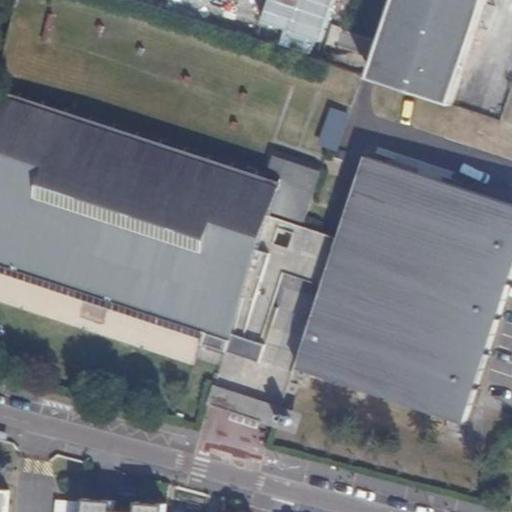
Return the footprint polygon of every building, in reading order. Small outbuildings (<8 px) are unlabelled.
[(275,0),(270,23),(289,28),(285,44),(327,54),(339,0),(275,0)] [(374,78),(373,81),(457,108),(458,106),(456,105),(490,0),(400,0),(375,78),(374,78)] [(260,254),(272,220),(273,215),(306,226),(323,175),(275,160),(268,183),(265,182),(267,177),(21,96),(19,101),(0,94),(0,260),(18,267),(15,277),(16,278),(19,267),(42,275),(39,285),(40,285),(44,275),(66,283),(62,293),(64,293),(67,283),(89,291),(86,301),(88,302),(91,291),(113,299),(109,309),(111,309),(115,299),(136,306),(133,316),(135,316),(138,307),(160,314),(157,323),(159,324),(162,314),(183,321),(180,331),(182,331),(185,322),(207,329),(202,346),(226,355),(233,335),(245,339),(272,258),(260,254)] [(339,153),(350,121),(333,115),(322,148),(329,150),(339,153)] [(344,243),(328,289),(301,371),(469,426),(511,292),(511,205),(371,159),(344,243)] [(260,344),(262,345),(286,276),(309,283),(328,289),(344,243),(324,236),(272,220),(260,254),(272,258),(245,339),(260,344)] [(226,355),(253,363),(260,344),(245,339),(233,335),(226,355)] [(268,346),(262,345),(260,344),(253,363),(262,366),(268,346)] [(197,361),(221,369),(225,357),(201,349),(197,361)] [(258,423),(300,436),(306,415),(266,402),(217,387),(209,408),(258,423)] [(0,511),(7,511),(9,494),(0,493),(0,511)] [(114,511),(115,504),(84,501),(84,505),(83,511),(166,511),(167,507),(137,504),(136,511),(114,511)] [(83,511),(84,505),(58,503),(57,511),(83,511)]
